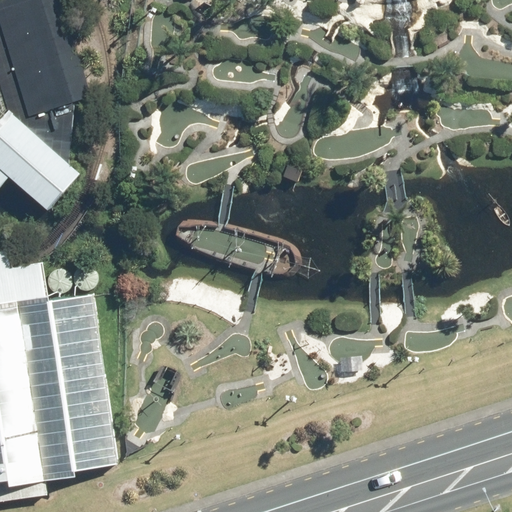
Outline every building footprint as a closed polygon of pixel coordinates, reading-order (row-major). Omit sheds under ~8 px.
[(62,0),(4,0),(39,115),(93,98),(62,0)] [(94,170),(24,111),(0,139),(0,156),(61,208),(94,170)] [(205,222),(186,223),(182,244),(214,260),(277,276),(292,275),(302,268),(304,257),(297,248),(286,241),(205,222)] [(118,463),(95,293),(2,305),(0,290),(0,501),(57,494),(54,472),(118,463)] [(187,371),(168,362),(159,382),(178,391),(187,371)]
